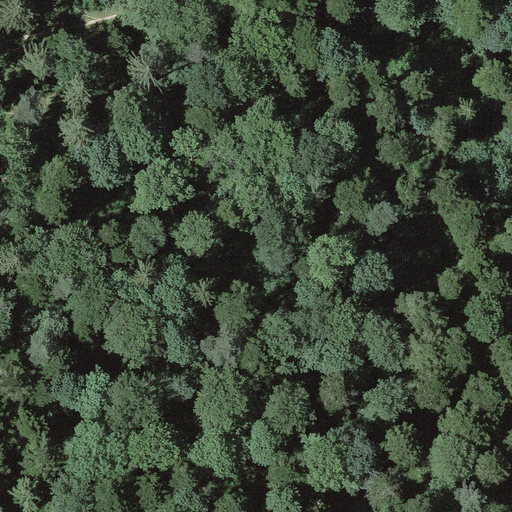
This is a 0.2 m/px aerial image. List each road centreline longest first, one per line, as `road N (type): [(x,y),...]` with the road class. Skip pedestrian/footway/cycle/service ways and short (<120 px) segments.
road 1 (track): [(0,294),(92,228),(339,78),(500,0)]
road 2 (track): [(157,0),(0,42)]
